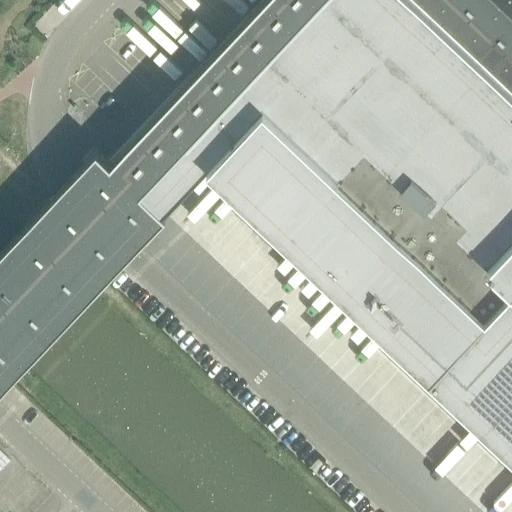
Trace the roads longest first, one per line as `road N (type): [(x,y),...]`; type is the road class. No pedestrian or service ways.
road 1 (unclassified): [(52,82),(56,159),(81,207),(404,511)]
road 2 (unclassified): [(101,511),(0,416)]
